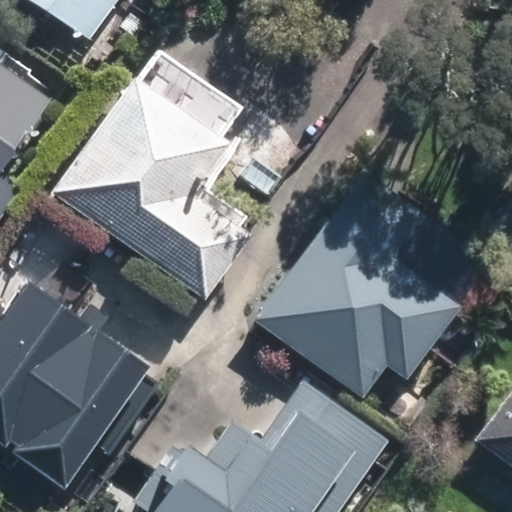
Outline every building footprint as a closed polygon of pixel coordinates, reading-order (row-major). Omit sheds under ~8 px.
[(26,0),(81,36),(105,0),(26,0)] [(0,188),(0,154),(43,93),(0,62),(0,197),(5,191),(0,188)] [(43,190),(199,297),(245,230),(184,188),(221,135),(126,70),(43,190)] [(352,164),(245,318),(358,396),(380,365),(399,378),(452,300),(382,252),(414,207),(352,164)] [(0,451),(53,487),(139,360),(16,278),(0,302),(0,451)] [(511,372),(466,435),(511,468),(511,372)] [(136,495),(138,511),(329,511),(381,438),(293,377),(254,436),(225,416),(201,453),(176,436),(136,495)]
